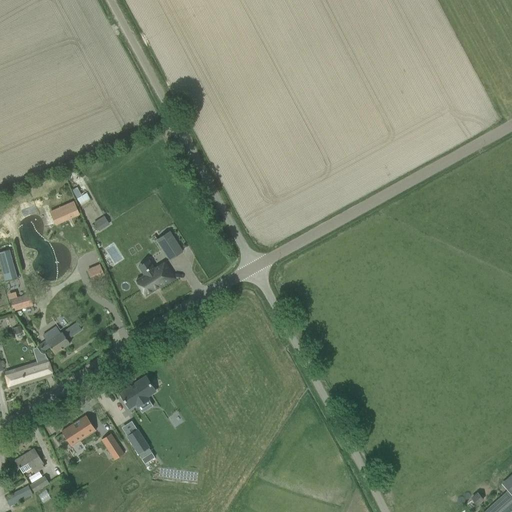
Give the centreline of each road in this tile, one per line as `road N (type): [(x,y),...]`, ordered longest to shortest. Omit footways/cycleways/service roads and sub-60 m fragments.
road 1 (unclassified): [(0,426),(248,261)]
road 2 (unclassified): [(248,261),(511,122)]
road 3 (unclassified): [(248,261),(109,0)]
road 4 (unclassified): [(384,511),(248,261)]
